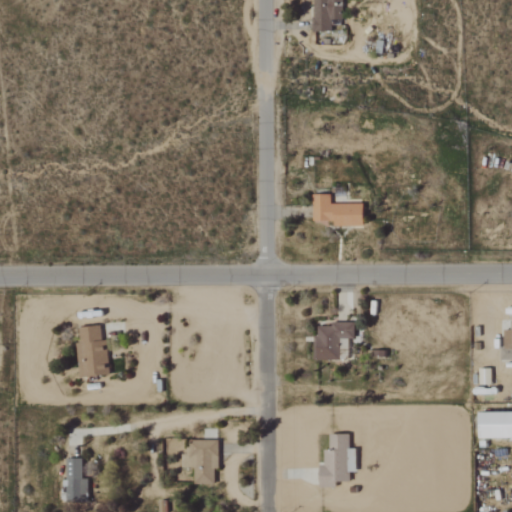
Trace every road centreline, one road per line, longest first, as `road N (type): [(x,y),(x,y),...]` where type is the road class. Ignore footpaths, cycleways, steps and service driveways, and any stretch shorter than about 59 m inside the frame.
road 1 (residential): [(268,511),(266,0)]
road 2 (residential): [(0,278),(511,276)]
